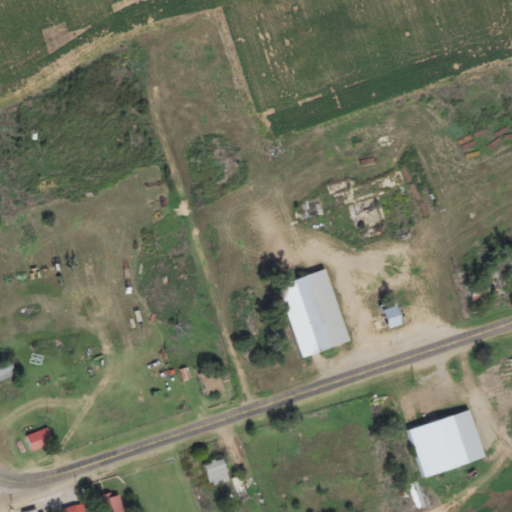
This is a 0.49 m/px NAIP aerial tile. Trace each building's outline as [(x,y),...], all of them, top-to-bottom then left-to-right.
[(350,345),(327,272),(280,287),(302,360),(350,345)] [(471,294),(475,302),(490,295),(486,286),(471,294)] [(400,328),(398,308),(385,309),(388,329),(400,328)] [(203,376),(208,399),(224,395),(218,373),(203,376)] [(424,480),(485,462),(472,414),(410,431),(424,480)] [(55,446),(49,430),(27,438),(33,454),(55,446)] [(205,467),(212,489),(231,482),(224,461),(205,467)] [(107,496),(108,511),(125,511),(123,495),(107,496)]
